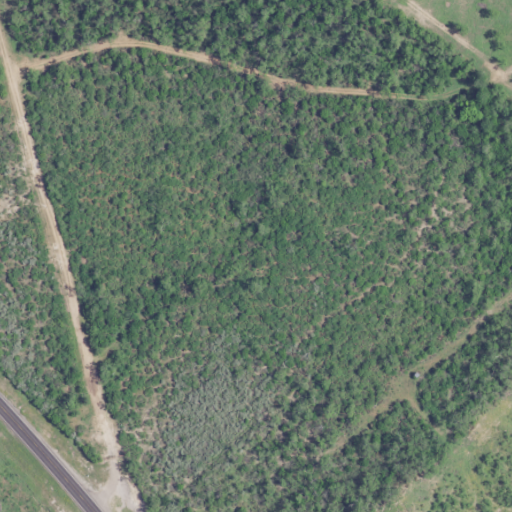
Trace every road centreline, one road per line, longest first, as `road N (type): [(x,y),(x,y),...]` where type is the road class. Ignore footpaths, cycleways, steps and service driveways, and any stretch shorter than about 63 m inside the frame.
road 1 (residential): [(117,511),(83,445),(97,416),(0,28)]
road 2 (secondary): [(0,407),(91,511)]
